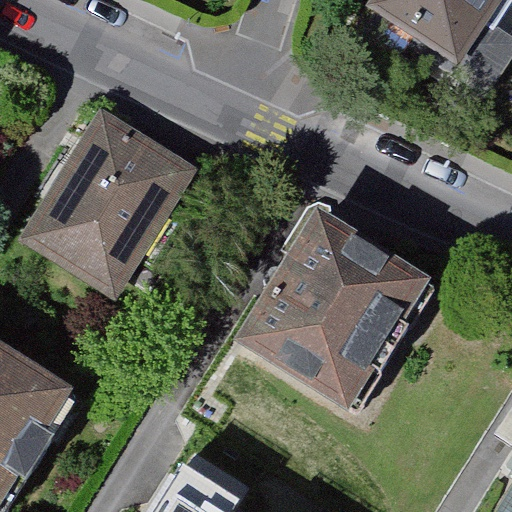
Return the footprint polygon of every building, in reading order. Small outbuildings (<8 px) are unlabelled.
[(396,0),(376,30),(453,82),(508,0),(396,0)] [(117,109),(34,242),(129,302),(213,168),(117,109)] [(250,353),(356,419),(436,290),(330,224),(250,353)] [(0,511),(15,511),(86,411),(0,352),(0,511)] [(216,511),(163,477),(139,511),(216,511)]
